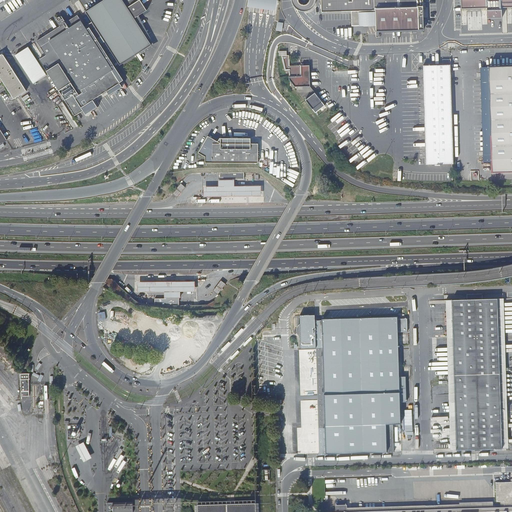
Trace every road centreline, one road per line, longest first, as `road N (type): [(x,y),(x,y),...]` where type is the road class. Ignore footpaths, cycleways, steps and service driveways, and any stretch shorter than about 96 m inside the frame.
road 1 (trunk): [(511,204),(0,211)]
road 2 (trunk): [(511,222),(0,229)]
road 3 (trunk): [(0,244),(511,238)]
road 4 (trunk): [(0,263),(473,257)]
road 5 (trunk): [(227,324),(294,279),(473,257)]
road 6 (trunk): [(511,201),(354,182),(289,120)]
road 7 (unclassified): [(227,324),(306,182),(304,150),(289,120)]
road 8 (unclassified): [(179,137),(95,288)]
road 9 (unclassified): [(241,0),(188,120)]
road 10 (trunk): [(128,180),(94,191),(0,197)]
